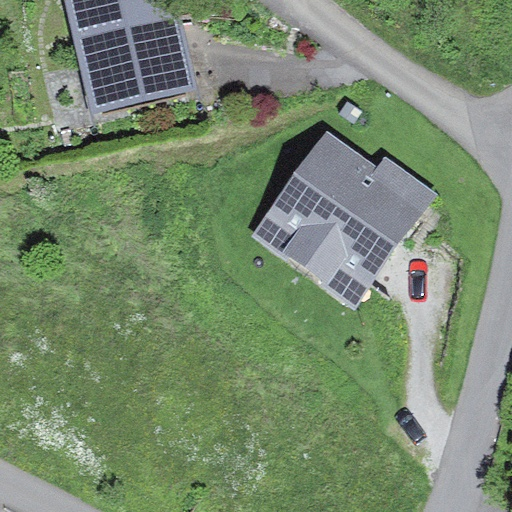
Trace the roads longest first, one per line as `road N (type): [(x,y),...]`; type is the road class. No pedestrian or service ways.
road 1 (residential): [(295,0),(420,89),(511,140)]
road 2 (residential): [(461,511),(511,267)]
